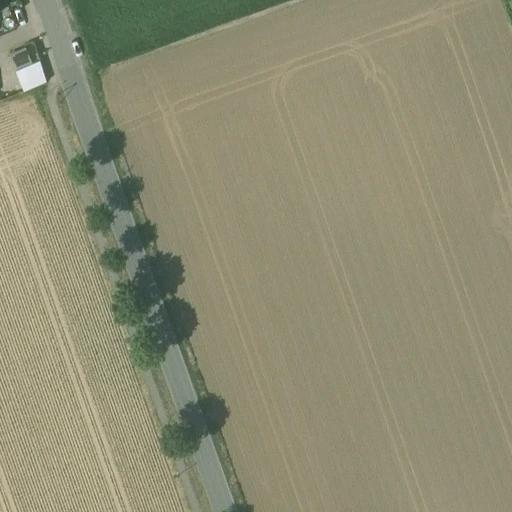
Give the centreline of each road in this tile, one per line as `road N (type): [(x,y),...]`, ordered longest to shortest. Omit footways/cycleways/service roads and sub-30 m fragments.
road 1 (unclassified): [(225,511),(128,237)]
road 2 (residential): [(128,237),(52,24)]
